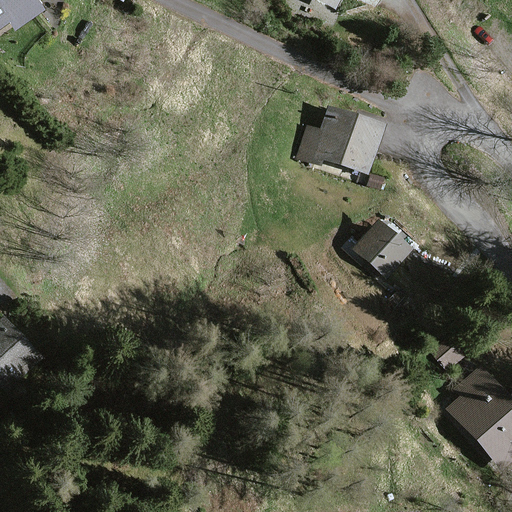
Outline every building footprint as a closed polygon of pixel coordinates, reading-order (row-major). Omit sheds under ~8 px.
[(43,14),(34,0),(0,0),(0,29),(8,24),(12,31),(43,14)] [(341,0),(310,0),(334,13),(341,0)] [(385,133),(330,109),(319,133),(302,125),(288,157),(315,169),(320,157),(365,177),(385,133)] [(411,251),(378,222),(350,254),(383,283),(411,251)] [(0,328),(0,381),(16,396),(44,366),(2,327),(0,328)] [(511,399),(483,368),(459,389),(464,396),(450,409),(504,467),(511,459),(511,399)]
